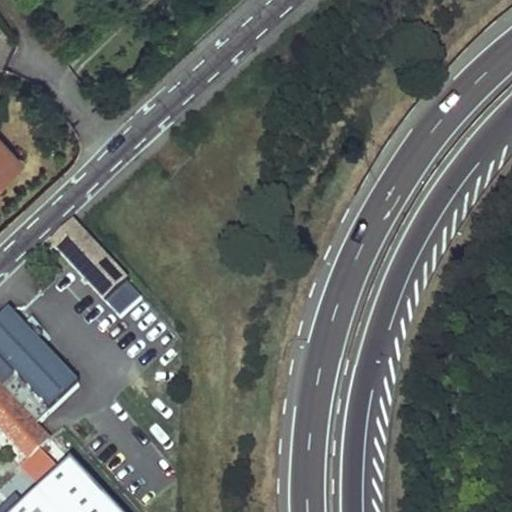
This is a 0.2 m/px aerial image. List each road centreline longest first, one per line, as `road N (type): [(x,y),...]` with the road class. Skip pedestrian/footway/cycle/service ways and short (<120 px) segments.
road 1 (motorway): [(511,44),(439,113),(396,175),(350,267),(317,376),(307,511)]
road 2 (motorway): [(350,511),(353,418),(391,284),(453,173),(511,108)]
road 3 (tertiary): [(0,262),(284,0)]
